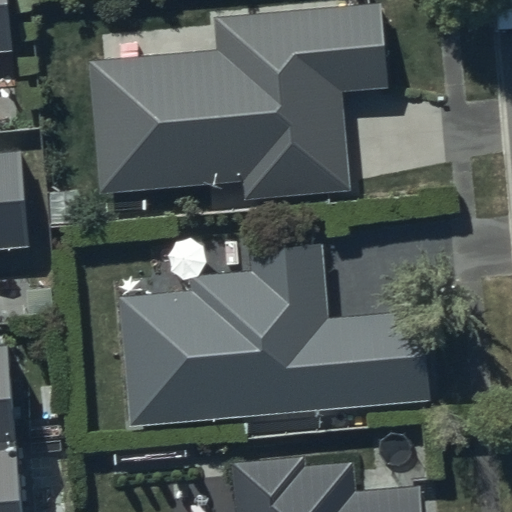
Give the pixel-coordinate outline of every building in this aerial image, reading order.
[(4,0),(0,0),(0,43),(9,42),(4,0)] [(218,45),(89,56),(100,186),(243,174),(245,193),(349,184),(341,84),(386,80),(379,0),(359,0),(215,12),(218,45)] [(19,143),(0,144),(0,241),(26,240),(19,143)] [(193,284),(119,290),(130,417),(428,392),(420,304),(327,312),(321,239),(250,245),(251,266),(192,271),(193,284)] [(0,511),(17,511),(2,330),(0,330),(0,511)] [(420,511),(418,478),(359,482),(357,457),(304,461),(304,451),(232,456),(236,511),(420,511)]
